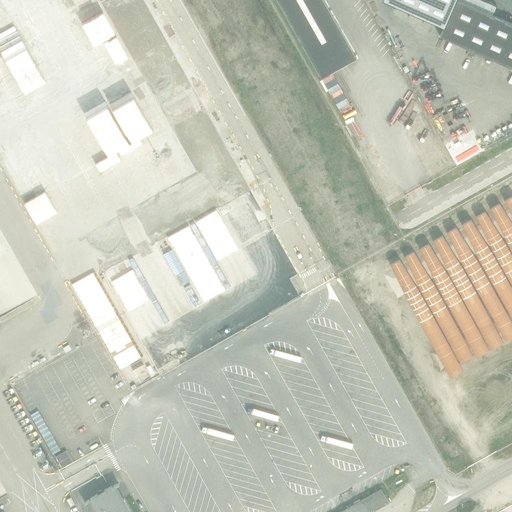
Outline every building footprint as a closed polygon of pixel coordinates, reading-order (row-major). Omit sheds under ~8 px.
[(276,0),(321,78),(356,58),(323,0),(276,0)] [(397,0),(395,6),(443,27),(439,36),(458,44),(467,48),(495,60),(503,64),(511,68),(511,23),(493,15),(494,12),(496,8),(497,6),(483,0),(397,0)] [(465,157),(479,149),(469,131),(455,139),(465,157)] [(453,134),(444,137),(452,159),(461,156),(453,134)] [(35,405),(28,409),(51,449),(59,444),(35,405)] [(66,450),(55,456),(61,467),(72,461),(66,450)] [(130,511),(123,498),(122,499),(115,485),(118,484),(118,483),(115,485),(111,486),(107,488),(104,489),(103,488),(101,488),(100,488),(98,488),(97,489),(97,490),(97,492),(97,493),(93,495),(90,498),(87,500),(84,502),(85,503),(88,501),(94,511),(130,511)] [(69,504),(73,502),(69,492),(64,495),(69,504)]
